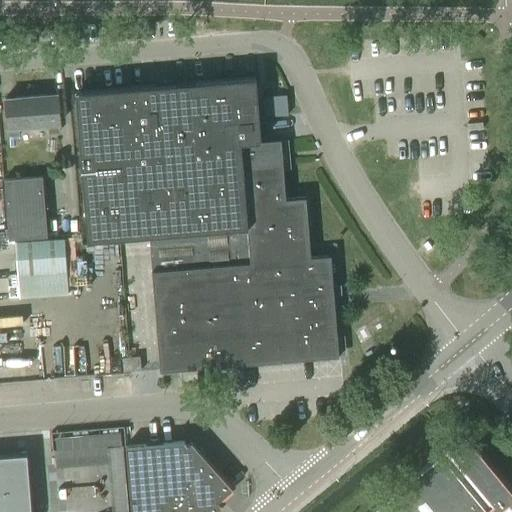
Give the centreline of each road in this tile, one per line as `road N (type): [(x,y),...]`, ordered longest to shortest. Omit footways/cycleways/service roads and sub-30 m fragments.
road 1 (unclassified): [(429,295),(277,48),(249,40),(0,62)]
road 2 (unclassified): [(0,421),(205,413),(293,494)]
road 3 (unclassified): [(293,494),(468,343)]
